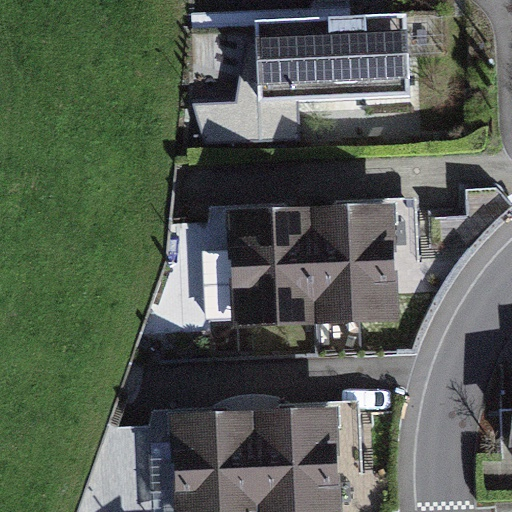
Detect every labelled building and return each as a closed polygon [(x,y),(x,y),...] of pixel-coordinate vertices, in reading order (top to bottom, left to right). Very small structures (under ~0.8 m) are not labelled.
[(421,32),(261,37),(264,123),(424,118),(421,32)] [(405,222),(317,225),(321,343),(409,340),(405,222)] [(317,225),(230,228),(234,346),(321,343),(317,225)] [(352,511),(349,423),(262,426),(264,511),(352,511)] [(264,511),(262,426),(174,429),(177,511),(264,511)]
